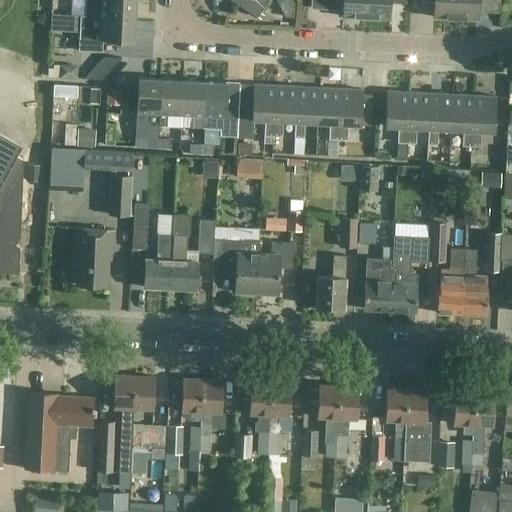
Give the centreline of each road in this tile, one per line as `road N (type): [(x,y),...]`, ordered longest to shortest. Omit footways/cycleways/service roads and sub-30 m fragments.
road 1 (unclassified): [(511,351),(0,325)]
road 2 (residential): [(511,37),(455,50),(178,35),(178,0)]
